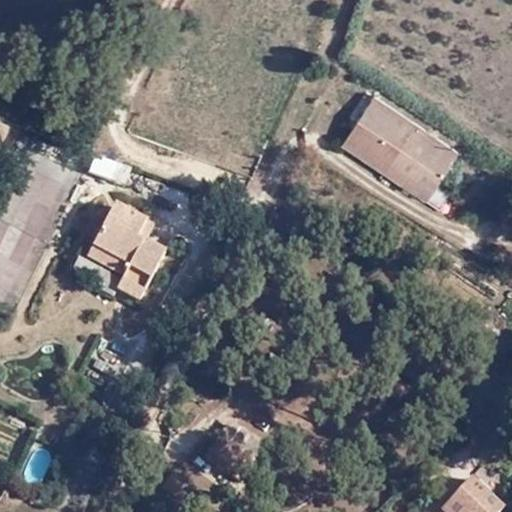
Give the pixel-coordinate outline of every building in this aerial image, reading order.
[(427,198),(459,152),(377,98),(346,144),(427,198)] [(114,207),(92,247),(127,267),(121,277),(115,288),(138,301),(163,253),(135,237),(143,222),(114,207)] [(127,267),(92,247),(86,259),(121,277),(127,267)] [(230,454),(240,441),(222,429),(199,462),(236,487),(249,466),(230,454)] [(258,453),(240,441),(230,454),(249,466),(258,453)] [(166,471),(158,489),(181,499),(189,481),(166,471)] [(499,511),(502,509),(472,482),(444,510),(446,511),(499,511)]
